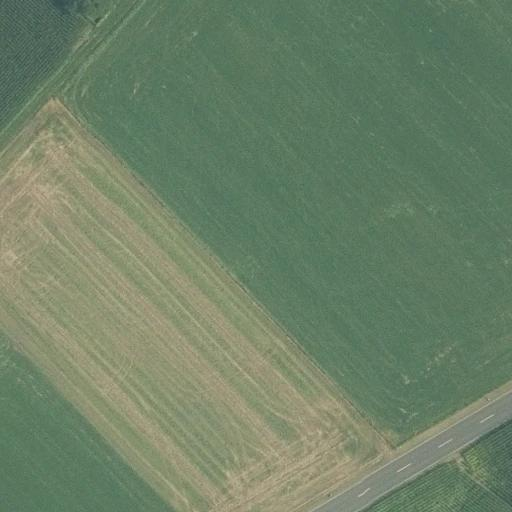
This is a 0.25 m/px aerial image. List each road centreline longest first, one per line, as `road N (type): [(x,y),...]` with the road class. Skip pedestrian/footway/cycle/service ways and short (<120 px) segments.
road 1 (track): [(0,154),(140,0)]
road 2 (secondary): [(355,511),(511,415)]
